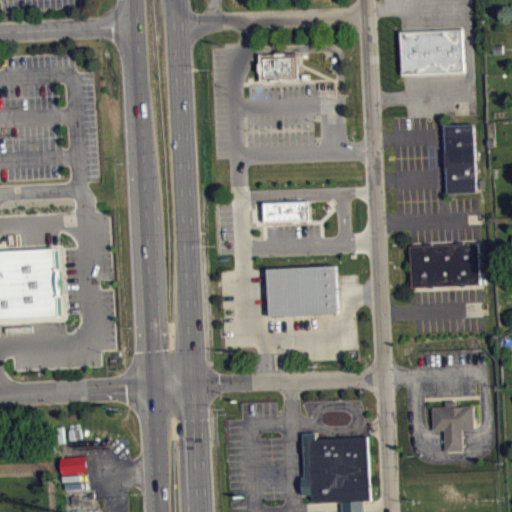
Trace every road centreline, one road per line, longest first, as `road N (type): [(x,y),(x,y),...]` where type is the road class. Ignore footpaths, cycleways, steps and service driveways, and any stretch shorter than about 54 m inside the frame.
road 1 (residential): [(389,511),(366,0)]
road 2 (primary): [(136,0),(159,511)]
road 3 (primary): [(199,511),(177,0)]
